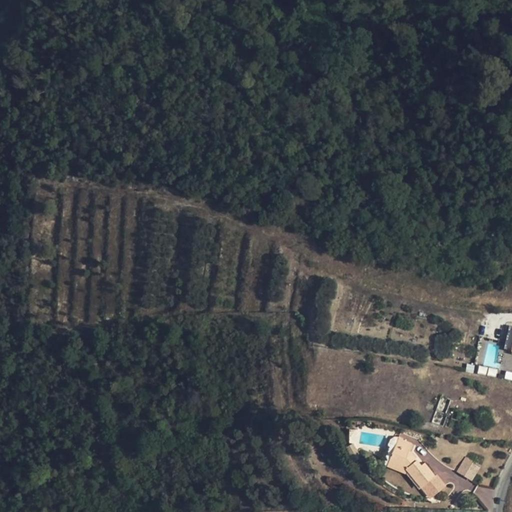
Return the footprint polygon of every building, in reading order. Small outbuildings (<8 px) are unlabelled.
[(511,327),(510,327),(503,349),(509,351),(511,340),(511,327)] [(465,428),(469,416),(453,412),(449,424),(465,428)] [(421,487),(435,477),(424,463),(421,466),(409,451),(412,444),(398,438),(389,460),(404,465),(412,476),(421,487)] [(466,458),(458,472),(472,481),(480,467),(466,458)] [(404,465),(389,460),(387,466),(401,472),(404,465)] [(412,476),(411,478),(420,489),(421,487),(412,476)]
